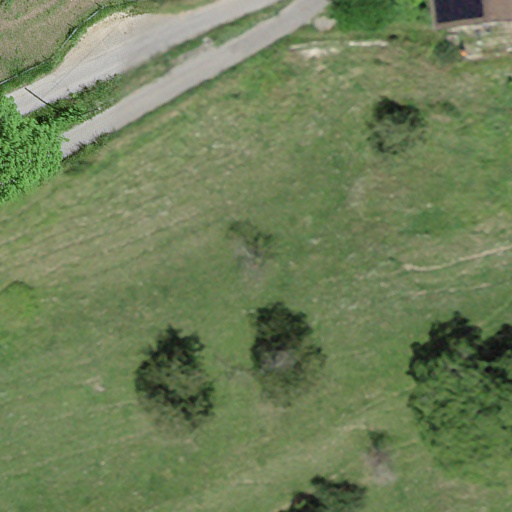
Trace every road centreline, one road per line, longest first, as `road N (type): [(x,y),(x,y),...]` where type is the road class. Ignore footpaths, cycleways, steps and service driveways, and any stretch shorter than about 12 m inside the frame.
road 1 (unclassified): [(315,0),(0,179)]
road 2 (unclassified): [(250,0),(0,113)]
